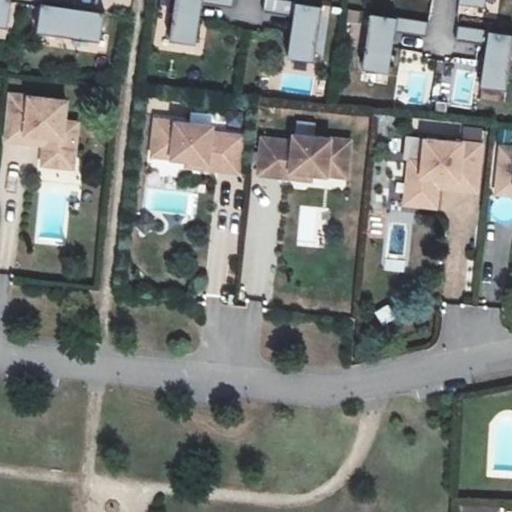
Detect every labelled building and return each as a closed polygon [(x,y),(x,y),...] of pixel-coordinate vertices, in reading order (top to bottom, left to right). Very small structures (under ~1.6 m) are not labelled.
[(213,0),(156,0),(150,45),(175,48),(182,8),(212,13),(213,0)] [(463,0),(436,0),(436,6),(462,10),(463,0)] [(301,11),(244,2),(242,17),(272,21),(268,59),(294,63),(301,11)] [(87,16),(25,7),(21,33),(83,42),(87,16)] [(407,27),(351,18),(344,71),(368,73),(374,37),(405,42),(407,27)] [(491,39),(433,30),(430,45),(461,50),(455,87),(484,91),(491,39)] [(407,52),(405,101),(429,102),(431,53),(407,52)] [(66,107),(10,100),(5,147),(26,149),(27,140),(45,142),(44,151),(42,161),(73,164),(77,129),(63,128),(66,107)] [(195,174),(228,177),(232,141),(200,138),(201,131),(145,125),(142,149),(162,151),(161,163),(176,165),(196,167),(195,174)] [(27,140),(26,149),(44,151),(45,142),(27,140)] [(283,147),(252,144),(247,180),(280,183),(281,176),(300,178),(315,180),(317,168),(337,171),(339,146),(284,140),(283,147)] [(407,165),(393,164),(389,199),(420,202),(421,192),(422,183),(440,185),(439,194),(460,196),(465,150),(409,144),(407,165)] [(142,149),(141,161),(161,163),(162,151),(142,149)] [(511,155),(485,152),(480,198),(500,200),(501,191),(511,192),(511,155)] [(42,161),(42,171),(72,174),(73,164),(42,161)] [(176,165),(175,172),(195,174),(196,167),(176,165)] [(317,168),(315,180),(335,182),(337,171),(317,168)] [(281,176),(280,183),(300,186),(300,178),(281,176)] [(422,183),(421,192),(439,194),(440,185),(422,183)] [(511,192),(501,191),(500,200),(511,201),(511,192)] [(420,202),(389,199),(388,209),(419,212),(420,202)] [(383,213),(383,271),(408,271),(408,213),(383,213)]
